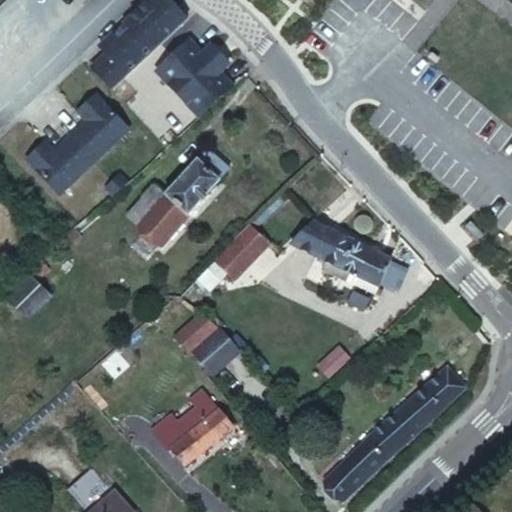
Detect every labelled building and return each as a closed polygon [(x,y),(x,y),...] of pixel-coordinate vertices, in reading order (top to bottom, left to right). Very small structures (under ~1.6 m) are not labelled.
[(105,92),(176,25),(152,0),(150,0),(121,28),(117,25),(92,49),(98,56),(84,70),(105,92)] [(162,0),(143,0),(117,25),(121,28),(150,0),(152,0),(176,25),(181,21),(182,20),(162,0)] [(150,71),(192,118),(202,109),(226,87),(214,74),(223,66),(206,46),(197,54),(184,41),(150,71)] [(78,120),(61,136),(86,162),(121,129),(88,94),(69,111),(78,120)] [(37,142),(18,159),(51,194),(86,162),(61,136),(45,151),(37,142)] [(119,195),(104,208),(138,243),(214,173),(194,152),(132,208),(119,195)] [(318,257),(331,228),(313,220),(290,245),(318,257)] [(218,270),(224,278),(264,245),(243,223),(206,256),(218,270)] [(331,228),(318,257),(327,261),(346,270),(352,272),(348,280),(356,283),(369,246),(331,228)] [(369,246),(356,283),(377,292),(390,255),(369,246)] [(377,292),(371,306),(386,311),(394,292),(407,296),(419,269),(390,255),(377,292)] [(206,256),(190,271),(201,285),(218,270),(206,256)] [(39,258),(15,278),(29,296),(45,282),(41,278),(50,271),(39,258)] [(346,270),(327,261),(324,269),(342,277),(346,270)] [(29,296),(15,278),(0,291),(13,308),(29,296)] [(249,288),(224,285),(222,298),(248,300),(249,288)] [(193,288),(186,288),(202,308),(205,309),(208,305),(193,288)] [(349,302),(353,293),(343,290),(340,300),(349,302)] [(220,326),(233,339),(251,323),(239,309),(220,326)] [(213,319),(191,338),(210,361),(234,340),(233,339),(220,326),(213,319)] [(251,323),(233,339),(234,340),(243,350),(262,334),(251,323)] [(327,378),(350,359),(340,346),(317,364),(327,378)] [(321,470),(339,492),(460,389),(440,365),(321,470)] [(176,428),(160,441),(177,459),(223,421),(188,380),(175,391),(181,397),(164,413),(176,428)] [(149,426),(160,441),(176,428),(164,413),(149,426)] [(84,511),(129,511),(110,491),(84,511)]
